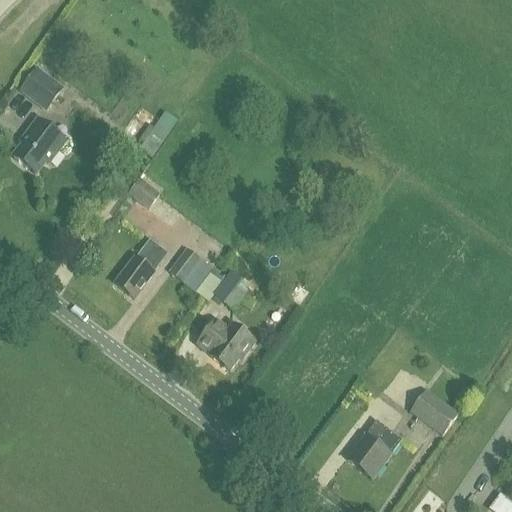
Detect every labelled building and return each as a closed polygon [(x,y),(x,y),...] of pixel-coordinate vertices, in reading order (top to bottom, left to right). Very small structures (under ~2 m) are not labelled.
[(21,92),(47,111),(61,92),(36,72),(21,92)] [(159,108),(137,145),(149,153),(172,116),(159,108)] [(13,160),(35,177),(45,164),(47,165),(65,142),(38,122),(21,145),(23,147),(13,160)] [(311,155),(328,139),(313,123),(296,139),(311,155)] [(127,197),(148,212),(160,196),(140,181),(127,197)] [(154,274),(168,256),(149,241),(115,287),(134,301),(154,275),(154,274)] [(196,295),(214,272),(187,251),(169,275),(196,295)] [(209,357),(208,358),(230,375),(239,362),(242,364),(256,345),(232,327),(229,331),(216,322),(197,348),(209,357)] [(459,417),(426,393),(409,416),(442,441),(459,417)] [(363,439),(346,463),(373,483),(390,459),(402,443),(376,423),(364,439),(363,439)]
